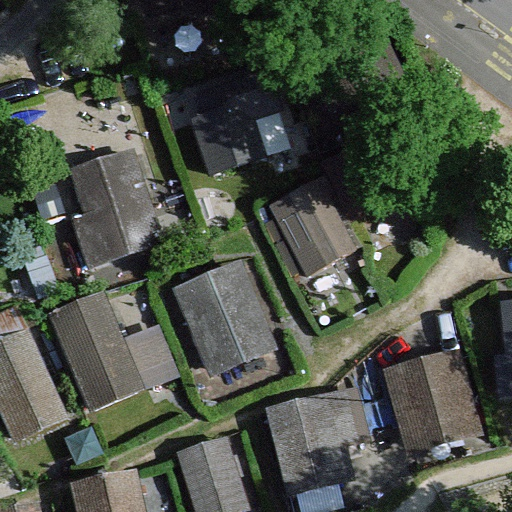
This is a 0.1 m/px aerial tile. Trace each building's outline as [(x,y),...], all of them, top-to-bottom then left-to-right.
[(232,0),(147,0),(148,18),(233,14),(232,0)] [(275,83),(188,111),(208,175),(267,156),(255,120),(284,111),(275,83)] [(133,145),(69,167),(84,213),(70,217),(88,270),(167,244),(133,145)] [(321,177),(268,204),(304,276),(357,250),(321,177)] [(241,257),(171,287),(210,377),(280,346),(241,257)] [(104,291),(49,312),(88,413),(180,377),(159,323),(122,337),(104,291)] [(511,299),(500,301),(505,354),(494,355),(498,396),(511,394),(511,299)] [(0,413),(14,444),(68,420),(27,328),(0,339),(0,413)] [(462,349),(384,369),(407,455),(485,435),(462,349)] [(357,386),(265,407),(286,497),(355,481),(347,446),(370,441),(357,386)] [(227,436),(177,450),(194,511),(238,511),(248,509),(227,436)] [(146,511),(137,468),(69,483),(75,511),(146,511)] [(0,505),(0,511),(41,511),(38,498),(0,505)]
